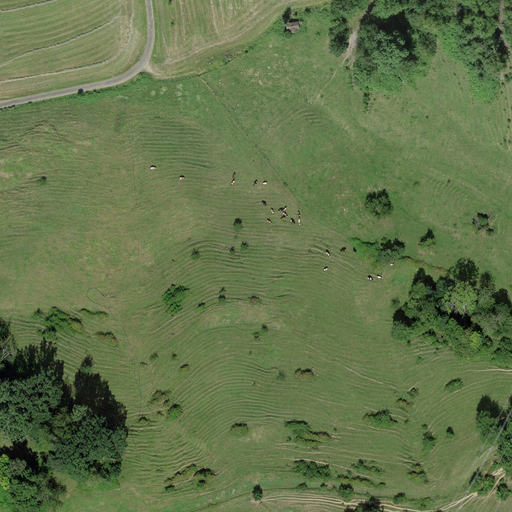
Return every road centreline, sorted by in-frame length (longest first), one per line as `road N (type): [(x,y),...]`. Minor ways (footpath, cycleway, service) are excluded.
road 1 (track): [(0,109),(110,82),(141,65),(152,36),(149,0)]
road 2 (track): [(141,65),(158,79),(202,68),(296,13)]
